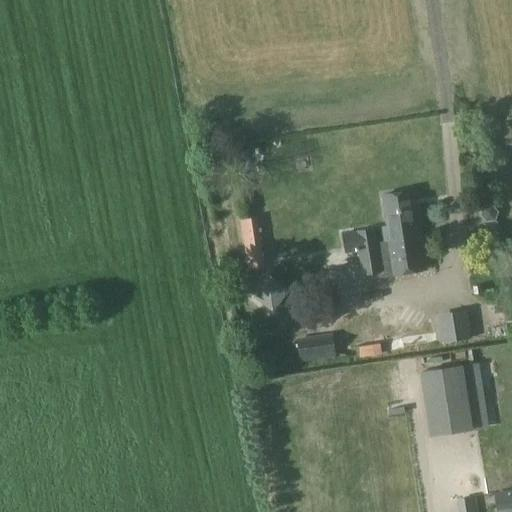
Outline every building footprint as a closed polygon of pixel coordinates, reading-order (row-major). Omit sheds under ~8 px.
[(412,208),(410,192),(382,196),(388,241),(393,275),(426,270),(416,207),(412,208)] [(485,223),(495,221),(498,212),(492,205),(482,207),(479,215),(485,223)] [(255,219),(241,221),(248,268),(262,267),(255,219)] [(376,242),(374,228),(341,234),(344,254),(359,252),(362,276),(376,274),(377,279),(393,277),(392,275),(393,275),(388,241),(376,242)] [(286,292),(267,279),(254,297),(272,310),(286,292)] [(482,342),(477,303),(397,314),(403,353),(482,342)] [(490,320),(492,332),(511,329),(511,318),(511,317),(490,320)] [(335,359),(331,336),(296,341),(299,365),(335,359)] [(476,361),(421,372),(419,372),(429,438),(486,427),(476,361)] [(291,511),(416,511),(399,374),(369,378),(372,396),(355,398),(362,451),(316,457),(323,511),(317,511),(311,459),(285,462),(291,511)] [(339,395),(298,394),(298,407),(339,409),(339,395)]
